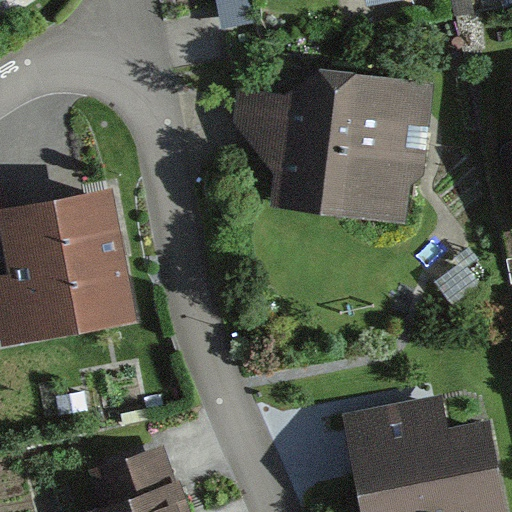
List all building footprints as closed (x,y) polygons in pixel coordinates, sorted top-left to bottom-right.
[(250,0),(216,0),(221,28),(255,23),(250,0)] [(434,87),(303,68),(294,130),(282,210),(414,229),(434,87)] [(121,191),(0,213),(0,294),(9,342),(144,317),(131,250),(121,191)] [(456,399),(343,416),(358,511),(511,511),(511,507),(498,420),(460,426),(456,399)] [(188,511),(165,443),(79,472),(92,511),(188,511)]
